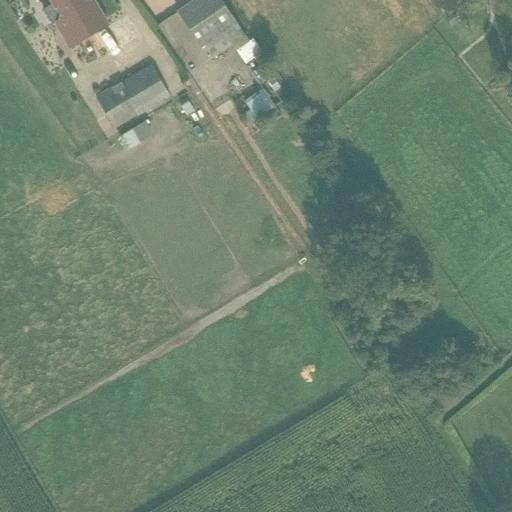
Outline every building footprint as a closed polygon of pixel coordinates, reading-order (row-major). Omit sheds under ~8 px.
[(50,0),(53,4),(43,10),(49,20),(52,25),(56,23),(71,49),(96,33),(109,26),(92,0),(89,2),(87,0),(50,0)] [(195,0),(177,12),(203,50),(205,48),(213,60),(233,46),(245,64),(263,52),(253,38),(249,42),(220,0),(195,0)] [(453,14),(445,20),(451,27),(458,21),(453,14)] [(96,99),(114,129),(169,96),(151,66),(96,99)] [(263,90),(245,103),(258,121),(275,108),(263,90)] [(131,130),(119,137),(127,149),(139,142),(131,130)]
